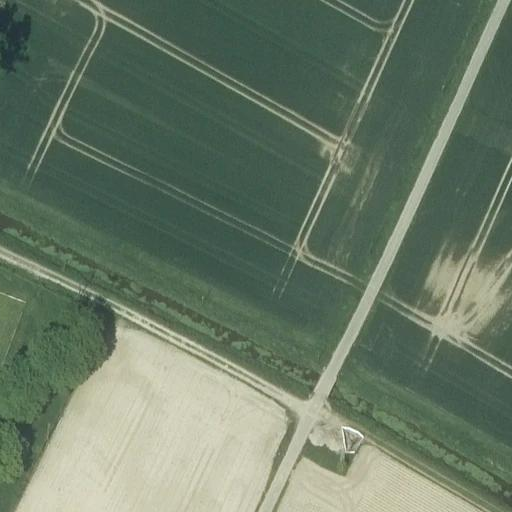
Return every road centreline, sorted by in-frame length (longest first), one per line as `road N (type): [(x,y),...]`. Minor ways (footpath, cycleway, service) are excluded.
road 1 (track): [(503,0),(266,511)]
road 2 (track): [(476,511),(311,412),(0,254)]
